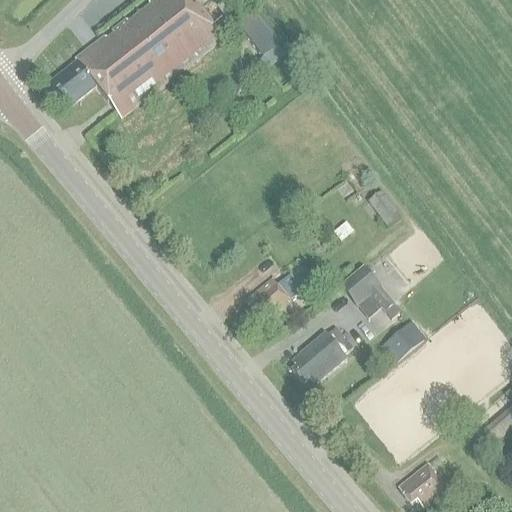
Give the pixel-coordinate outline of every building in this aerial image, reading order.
[(49,92),(44,96),(57,113),(63,108),(66,111),(94,89),(107,105),(114,114),(120,122),(222,43),(191,4),(195,0),(153,0),(74,62),(76,65),(46,88),(49,92)] [(248,11),(233,24),(263,61),(278,49),(248,11)] [(382,192),(366,204),(385,231),(401,219),(382,192)] [(341,244),(354,234),(345,224),(333,234),(341,244)] [(370,299),(386,319),(397,310),(380,291),(381,290),(364,269),(341,289),(358,309),(370,299)] [(279,291),(272,282),(245,303),(250,310),(246,313),(256,327),(261,323),(265,328),(291,307),(288,303),(295,297),(286,286),(279,291)] [(295,309),(289,313),(295,320),(300,316),(295,309)] [(394,364),(427,342),(414,323),(381,344),(394,364)] [(312,391),(344,364),(348,360),(346,357),(350,353),(333,333),(329,336),(327,334),(322,338),(289,366),(293,372),(289,376),(300,389),(306,384),(312,391)] [(493,468),(511,453),(511,415),(511,414),(474,442),(493,468)] [(395,487),(408,507),(417,501),(423,510),(450,493),(432,464),(395,487)] [(436,511),(465,511),(477,502),(466,488),(436,511)]
